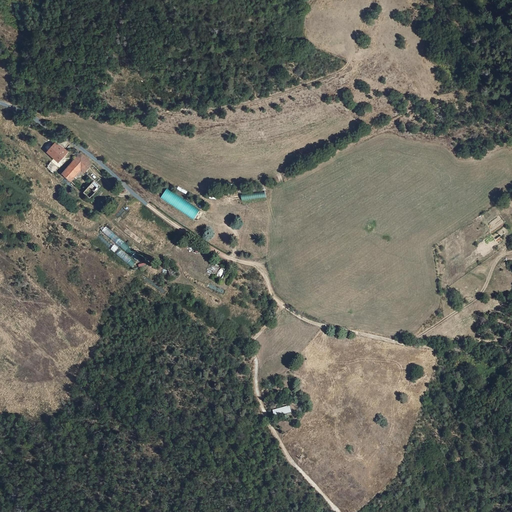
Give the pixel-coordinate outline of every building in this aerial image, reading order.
[(69,150),(57,140),(49,150),(55,155),(60,160),(69,150)] [(81,151),(73,160),(82,169),(85,172),(92,162),(81,151)] [(73,160),(63,173),(72,181),(82,169),(73,160)] [(166,188),(160,198),(194,219),(196,216),(199,218),(203,211),(166,188)] [(101,230),(135,260),(139,256),(105,226),(101,230)] [(290,410),(289,404),(273,410),(274,415),(290,410)]
